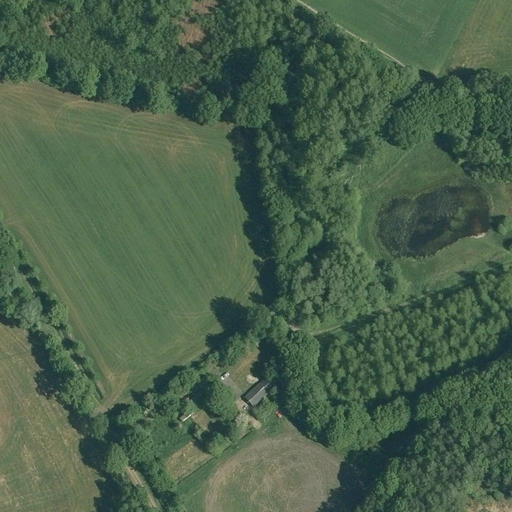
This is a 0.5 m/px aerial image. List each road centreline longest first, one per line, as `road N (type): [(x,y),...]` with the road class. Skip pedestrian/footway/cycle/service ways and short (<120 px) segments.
road 1 (track): [(152,511),(0,246)]
road 2 (track): [(110,443),(257,346)]
